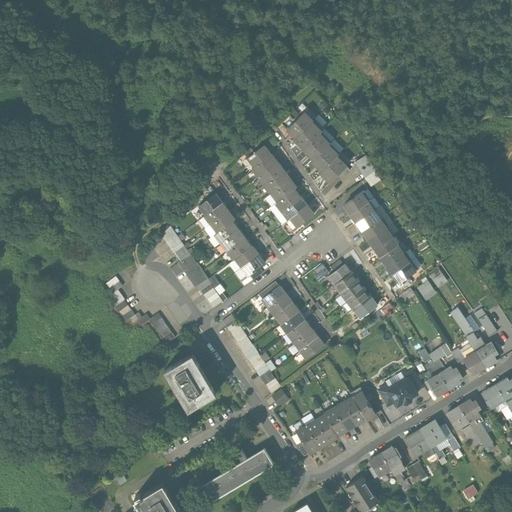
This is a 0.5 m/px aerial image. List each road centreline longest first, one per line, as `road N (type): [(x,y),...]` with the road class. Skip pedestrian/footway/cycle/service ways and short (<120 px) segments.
road 1 (residential): [(300,488),(511,362)]
road 2 (residential): [(300,488),(202,324)]
road 3 (residential): [(202,324),(339,227)]
road 4 (track): [(216,174),(135,238),(134,252),(154,280)]
